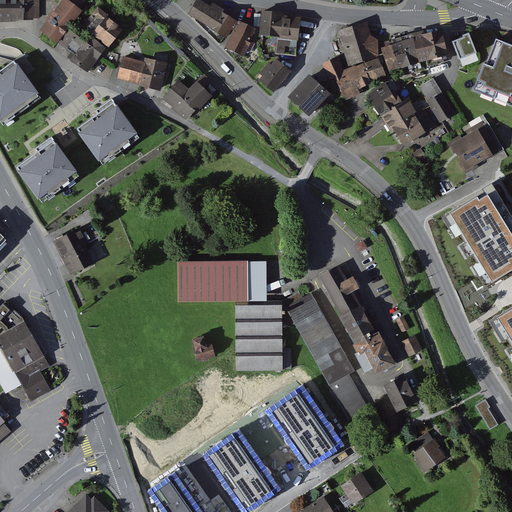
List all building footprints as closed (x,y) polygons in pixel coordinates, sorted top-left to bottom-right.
[(87,12),(67,0),(64,0),(43,33),(96,67),(107,50),(75,30),(87,12)] [(21,8),(0,7),(0,22),(26,24),(26,20),(40,21),(41,1),(21,1),(21,8)] [(252,27),(204,1),(194,19),(242,45),(252,27)] [(128,31),(102,10),(85,29),(112,51),(128,31)] [(300,18),(265,14),(262,37),(297,41),(300,18)] [(367,25),(339,32),(349,67),(378,57),(378,41),(370,36),(367,25)] [(413,38),(382,48),(389,71),(420,62),(447,55),(442,32),(413,38)] [(477,53),(468,33),(463,35),(463,37),(452,42),(460,60),(477,53)] [(511,47),(497,40),(476,88),(511,104),(511,47)] [(385,75),(378,59),(344,71),(337,57),(323,64),(330,80),(334,78),(346,100),(360,94),(358,90),(385,75)] [(146,64),(126,58),(120,80),(164,92),(171,64),(147,58),(146,64)] [(290,72),(278,60),(262,76),(274,88),(290,72)] [(22,65),(0,80),(0,118),(2,122),(43,94),(22,65)] [(328,94),(309,76),(289,97),(309,115),(328,94)] [(454,114),(433,79),(419,87),(441,122),(454,114)] [(191,92),(181,82),(164,99),(188,122),(214,96),(200,82),(191,92)] [(395,98),(385,83),(367,96),(382,116),(402,101),(398,96),(395,98)] [(408,99),(381,117),(384,123),(390,132),(394,130),(404,146),(425,133),(414,114),(416,112),(408,99)] [(121,105),(83,133),(104,162),(142,134),(121,105)] [(481,122),(465,131),(467,135),(461,139),(460,137),(448,143),(454,153),(456,152),(462,162),(459,164),(466,176),(480,168),(478,165),(504,151),(487,123),(483,125),(481,122)] [(61,143),(22,171),(43,200),(81,171),(61,143)] [(426,158),(421,149),(410,155),(415,164),(426,158)] [(484,192),(442,218),(484,288),(487,287),(511,271),(511,215),(492,183),(482,189),(484,192)] [(0,248),(9,239),(0,229),(0,248)] [(80,230),(57,242),(74,276),(98,264),(80,230)] [(256,261),(180,262),(181,304),(251,303),(251,281),(256,281),(256,261)] [(342,266),(322,276),(355,339),(358,342),(378,332),(359,294),(365,291),(358,277),(351,281),(342,266)] [(313,298),(289,312),(348,420),(369,409),(351,377),(355,375),(313,298)] [(285,307),(239,307),(238,374),(286,373),(285,307)] [(511,309),(491,322),(503,342),(507,339),(511,347),(508,350),(511,356),(511,309)] [(29,322),(0,336),(0,338),(18,373),(48,358),(29,322)] [(383,333),(359,346),(376,380),(401,367),(383,333)] [(212,336),(195,341),(201,363),(219,358),(212,336)] [(418,337),(406,343),(413,358),(425,352),(418,337)] [(45,360),(18,375),(33,402),(53,392),(42,373),(50,369),(45,360)] [(408,377),(389,386),(402,414),(421,405),(408,377)] [(487,400),(476,407),(491,432),(499,427),(489,410),(492,408),(487,400)] [(0,413),(0,430),(8,424),(0,413)] [(437,439),(415,453),(426,472),(448,458),(437,439)] [(203,472),(210,486),(229,476),(222,463),(203,472)] [(363,472),(343,486),(355,505),(375,491),(363,472)] [(105,511),(88,494),(69,511),(105,511)] [(220,507),(223,511),(245,511),(252,509),(245,494),(220,507)] [(335,511),(325,496),(304,509),(305,511),(335,511)]
